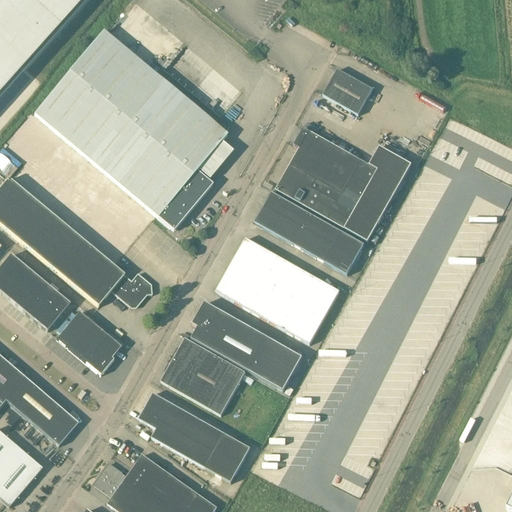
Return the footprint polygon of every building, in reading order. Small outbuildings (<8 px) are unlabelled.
[(0,0),(0,98),(87,0),(0,0)] [(131,0),(103,34),(145,69),(175,33),(172,31),(171,23),(169,21),(172,18),(150,0),(131,0)] [(212,187),(203,180),(210,172),(203,166),(227,137),(145,69),(103,34),(34,117),(173,233),(212,187)] [(323,98),(358,118),(373,92),(337,72),(323,98)] [(173,233),(34,117),(3,154),(19,168),(8,181),(131,284),(137,276),(138,276),(173,234),(175,236),(176,235),(173,233)] [(294,147),(299,151),(275,193),(368,245),(411,167),(379,149),(369,168),(304,131),(294,147)] [(137,276),(131,284),(8,181),(0,191),(0,228),(98,310),(111,294),(129,310),(137,309),(147,298),(152,297),(151,287),(138,276),(137,276)] [(272,195),(255,225),(324,265),(347,278),(364,247),(341,235),(272,195)] [(246,241),(216,294),(310,347),(340,294),(246,241)] [(0,269),(0,294),(47,334),(69,307),(10,258),(0,269)] [(191,342),(253,376),(284,394),(302,360),(205,305),(193,327),(198,330),(191,342)] [(56,342),(100,378),(113,362),(112,361),(121,350),(79,314),(56,342)] [(221,418),(246,375),(185,340),(160,384),(221,418)] [(0,405),(2,407),(5,404),(58,449),(78,426),(0,359),(0,405)] [(151,441),(218,478),(231,486),(250,451),(225,437),(153,396),(138,422),(156,432),(151,441)] [(42,471),(0,435),(0,502),(9,510),(42,471)] [(126,479),(112,500),(107,507),(114,511),(216,511),(217,510),(199,497),(142,457),(126,479)] [(112,500),(126,479),(121,476),(122,475),(109,466),(94,487),(112,500)]
